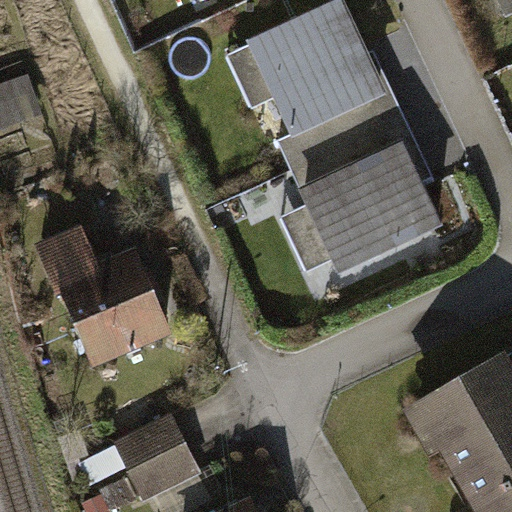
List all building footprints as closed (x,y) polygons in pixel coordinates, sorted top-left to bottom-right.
[(348,1),(255,40),(297,141),(390,102),(348,1)] [(36,72),(0,86),(0,131),(52,112),(36,72)] [(401,140),(306,181),(340,258),(435,217),(401,140)] [(177,340),(139,253),(105,268),(89,231),(41,252),(95,376),(177,340)] [(416,411),(471,511),(511,511),(511,366),(509,360),(416,411)] [(131,511),(206,476),(177,416),(94,456),(121,511),(131,511)] [(261,511),(258,503),(237,511),(261,511)]
